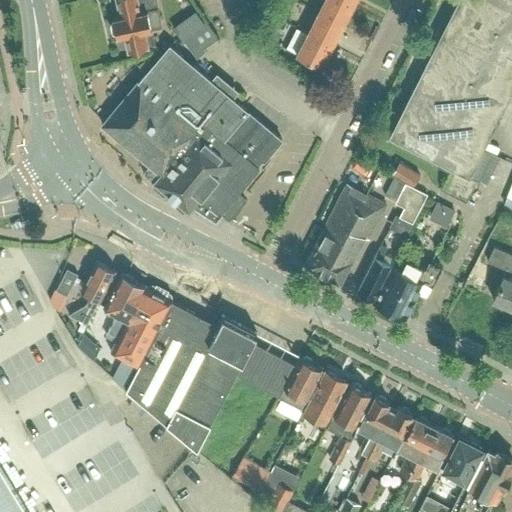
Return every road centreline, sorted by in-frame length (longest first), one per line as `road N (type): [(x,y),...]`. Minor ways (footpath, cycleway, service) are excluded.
road 1 (residential): [(266,280),(405,0)]
road 2 (secondary): [(511,405),(266,280)]
road 3 (secondary): [(68,177),(99,210),(162,251),(203,263),(220,258)]
road 4 (secondary): [(220,258),(215,247),(122,196),(87,162)]
road 5 (secondary): [(34,20),(34,104),(51,152)]
road 6 (secondary): [(72,137),(46,29),(34,20)]
